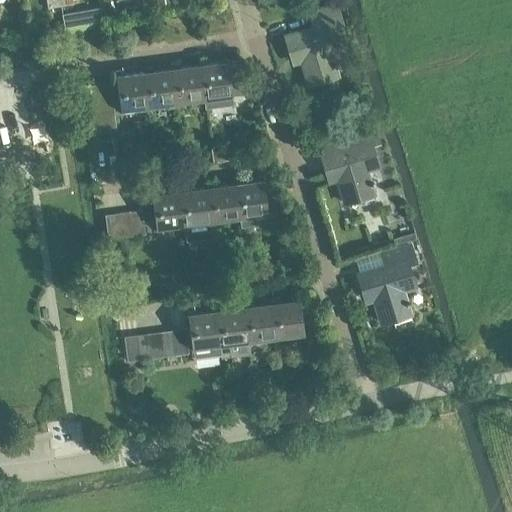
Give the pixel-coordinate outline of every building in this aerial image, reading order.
[(336,25),(342,23),(338,6),(311,14),(314,26),(286,34),(291,52),(299,50),(309,84),(338,75),(331,52),(343,48),(336,25)] [(76,11),(62,13),(65,26),(76,24),(78,24),(76,11)] [(199,61),(205,109),(234,105),(231,87),(245,86),(242,63),(228,64),(228,60),(209,62),(208,57),(199,61)] [(171,67),(176,102),(204,99),(199,64),(181,66),(180,61),(171,64),(171,67)] [(143,67),(143,71),(148,106),(176,102),(171,67),(153,70),(152,65),(143,67)] [(126,73),(124,68),(115,71),(120,110),(148,106),(143,71),(126,73)] [(114,108),(111,82),(98,84),(102,109),(114,108)] [(102,109),(98,84),(86,85),(89,111),(102,109)] [(65,100),(60,100),(58,101),(60,112),(67,111),(65,100)] [(117,131),(114,108),(102,109),(105,133),(117,131)] [(105,133),(102,109),(89,111),(92,134),(105,133)] [(372,143),(379,141),(374,125),(347,133),(351,144),(322,153),(327,170),(335,168),(345,202),(375,193),(368,170),(379,166),(372,143)] [(245,181),(243,176),(234,179),(235,182),(240,228),(270,224),(264,180),(263,179),(245,181)] [(217,185),(216,180),(207,183),(207,186),(206,186),(211,221),(239,217),(235,182),(217,185)] [(189,188),(188,183),(179,186),(184,224),(211,221),(206,186),(189,188)] [(156,228),(184,224),(179,186),(179,190),(161,192),(160,187),(151,190),(152,202),(141,204),(142,209),(129,211),(133,236),(145,234),(144,220),(155,219),(156,228)] [(133,236),(129,211),(118,213),(121,237),(133,236)] [(121,237),(118,213),(105,214),(108,239),(121,237)] [(408,263),(415,261),(410,245),(383,253),(386,264),(358,273),(363,290),(371,288),(381,322),(411,313),(403,290),(415,286),(408,263)] [(279,296),(271,298),(276,337),(304,333),(300,298),(280,301),(279,296)] [(276,337),(271,298),(270,299),(271,302),(253,304),(252,299),(243,302),(243,305),(248,340),(276,337)] [(248,340),(243,305),(225,308),(224,303),(215,306),(215,309),(221,355),(221,357),(250,353),(248,340)] [(196,306),(187,310),(189,328),(173,330),(176,354),(189,353),(188,351),(192,351),(193,356),(195,358),(221,355),(215,309),(197,312),(196,306)] [(173,330),(160,331),(163,356),(176,354),(173,330)] [(149,333),(152,358),(163,356),(160,331),(149,333)] [(136,334),(139,359),(152,358),(149,333),(136,334)] [(139,359),(136,334),(124,336),(127,361),(139,359)]
